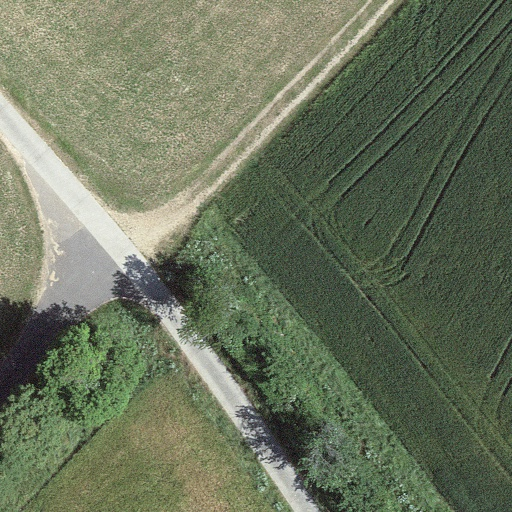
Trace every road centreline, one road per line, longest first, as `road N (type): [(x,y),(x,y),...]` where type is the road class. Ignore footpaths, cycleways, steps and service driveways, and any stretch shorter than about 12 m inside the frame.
road 1 (track): [(397,0),(203,188),(99,271),(0,391)]
road 2 (unclassified): [(0,114),(46,171),(99,271),(151,292),(307,511)]
